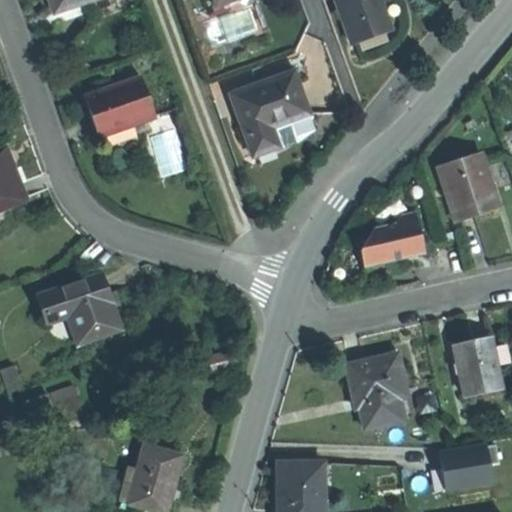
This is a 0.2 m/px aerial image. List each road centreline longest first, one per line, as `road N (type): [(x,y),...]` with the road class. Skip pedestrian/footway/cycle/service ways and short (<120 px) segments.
road 1 (residential): [(289,298),(255,274),(135,240),(82,209),(4,0)]
road 2 (tertiary): [(510,0),(339,198),(289,298)]
road 3 (track): [(255,274),(159,0)]
road 4 (residential): [(289,298),(327,322),(511,280)]
road 5 (tertiary): [(289,298),(230,511)]
